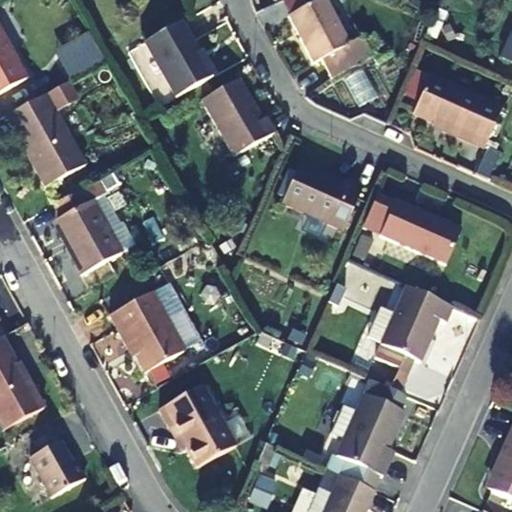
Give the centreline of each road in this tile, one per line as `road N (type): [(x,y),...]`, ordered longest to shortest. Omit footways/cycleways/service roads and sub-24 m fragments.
road 1 (residential): [(511,217),(293,103),(242,0)]
road 2 (residential): [(164,511),(0,222)]
road 3 (residential): [(418,511),(511,295)]
